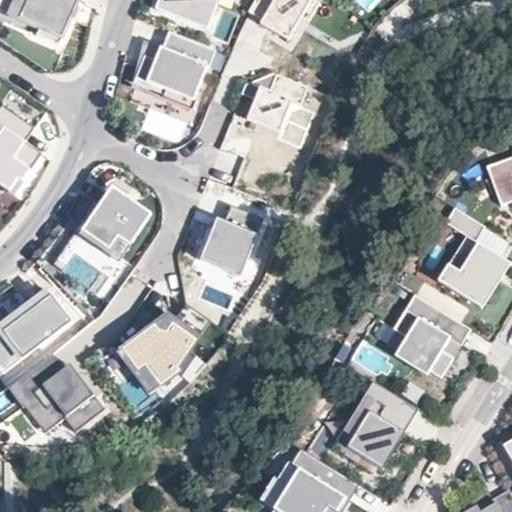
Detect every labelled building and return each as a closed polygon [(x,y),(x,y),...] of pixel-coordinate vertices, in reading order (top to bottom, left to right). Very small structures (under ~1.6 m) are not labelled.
[(0,0),(0,9),(10,14),(15,0),(0,0)] [(15,0),(10,14),(39,27),(36,34),(59,44),(78,0),(77,0),(15,0)] [(158,0),(155,9),(207,30),(218,0),(158,0)] [(308,23),(319,3),(312,0),(255,0),(248,13),(263,22),(261,25),(278,35),(290,13),(301,19),(308,23)] [(288,41),(301,19),(290,13),(278,35),(288,41)] [(215,50),(169,32),(162,49),(160,48),(155,62),(143,57),(133,84),(162,96),(161,99),(192,111),(196,101),(193,101),(206,67),(209,68),(215,50)] [(155,62),(160,48),(148,43),(143,57),(155,62)] [(301,104),(308,87),(277,75),(270,91),(261,88),(252,109),(255,109),(251,118),(281,130),(292,101),(301,104)] [(162,96),(133,84),(131,87),(161,99),(162,96)] [(37,125),(4,102),(0,108),(0,126),(4,129),(0,134),(0,180),(11,189),(20,176),(24,179),(44,150),(27,139),(37,125)] [(280,132),(281,130),(251,118),(248,120),(280,132)] [(511,158),(488,167),(503,206),(511,202),(511,158)] [(20,176),(11,189),(15,191),(24,179),(20,176)] [(77,227),(121,257),(149,216),(110,189),(97,207),(93,204),(77,227)] [(265,221),(233,208),(226,225),(220,222),(203,265),(242,280),(265,221)] [(477,243),(487,228),(457,209),(448,224),(469,237),(441,283),(486,311),(511,269),(511,264),(503,259),(477,243)] [(511,244),(487,228),(477,243),(503,259),(511,244)] [(0,364),(7,372),(74,320),(45,285),(27,300),(17,289),(2,301),(12,312),(0,322),(0,364)] [(461,346),(471,331),(415,296),(395,328),(408,336),(398,351),(398,352),(441,379),(453,359),(441,352),(449,338),(461,346)] [(210,321),(186,305),(167,334),(160,334),(156,328),(109,365),(120,379),(135,367),(140,373),(146,368),(162,386),(180,371),(178,368),(210,321)] [(398,351),(408,336),(397,329),(387,344),(398,351)] [(449,338),(441,352),(453,359),(461,346),(449,338)] [(109,365),(97,351),(85,361),(97,375),(109,365)] [(67,368),(56,353),(11,388),(26,407),(28,405),(38,397),(59,424),(68,417),(79,431),(108,408),(96,393),(90,398),(67,368)] [(67,368),(90,398),(96,393),(73,363),(67,368)] [(417,410),(372,381),(357,406),(367,413),(345,447),(380,469),(417,410)] [(410,384),(403,397),(419,405),(426,392),(410,384)] [(59,424),(38,397),(28,405),(48,432),(59,424)] [(335,441),(345,447),(367,413),(357,406),(335,441)] [(409,432),(429,443),(440,424),(420,412),(409,432)] [(511,434),(501,441),(511,460),(511,434)] [(349,501),(359,486),(301,450),(292,464),(299,468),(274,509),(279,511),(333,511),(335,510),(336,511),(344,498),(349,501)] [(274,509),(299,468),(286,460),(261,501),(274,509)] [(511,511),(511,493),(510,490),(494,499),(498,505),(486,511),(481,511),(479,508),(471,511),(511,511)] [(344,498),(336,511),(338,511),(342,511),(349,501),(344,498)] [(486,511),(498,505),(494,499),(479,508),(481,511),(486,511)]
